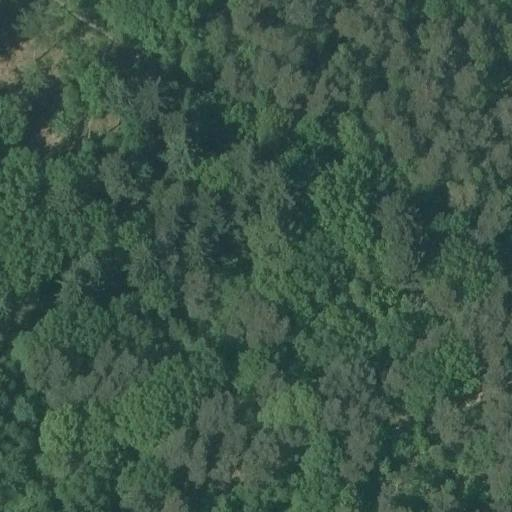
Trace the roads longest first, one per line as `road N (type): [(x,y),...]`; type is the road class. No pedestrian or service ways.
road 1 (track): [(511,339),(18,0)]
road 2 (track): [(208,511),(511,400)]
